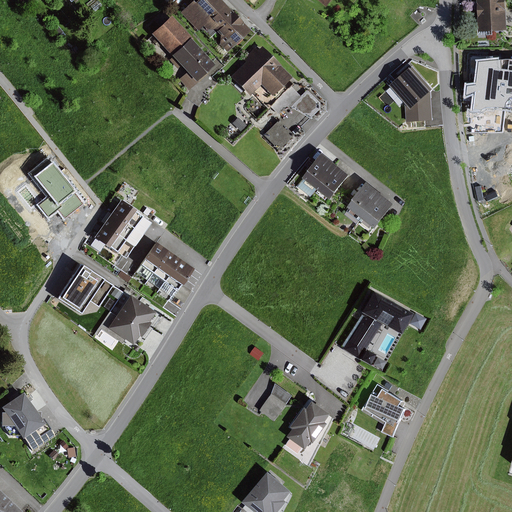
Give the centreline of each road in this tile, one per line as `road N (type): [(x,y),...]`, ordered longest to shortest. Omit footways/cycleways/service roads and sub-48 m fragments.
road 1 (residential): [(102,448),(267,195),(342,109)]
road 2 (residential): [(105,207),(32,315),(30,347),(63,409),(102,448)]
road 3 (residential): [(487,265),(487,287),(385,511)]
road 4 (residential): [(487,265),(465,206),(444,34)]
road 5 (residential): [(237,0),(342,109)]
road 6 (residential): [(342,109),(405,50),(444,34)]
